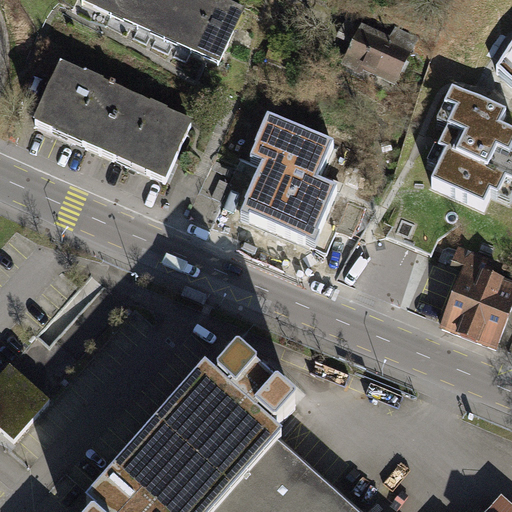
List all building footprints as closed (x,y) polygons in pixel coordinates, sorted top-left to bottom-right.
[(81,0),(108,12),(113,0),(81,0)] [(113,0),(108,12),(136,25),(147,0),(113,0)] [(147,0),(136,25),(164,38),(182,0),(147,0)] [(182,0),(164,38),(193,51),(216,0),(182,0)] [(216,0),(193,51),(221,64),(245,13),(216,0)] [(358,35),(343,68),(394,91),(409,58),(358,35)] [(511,60),(500,78),(511,86),(511,60)] [(37,128),(102,157),(128,100),(63,71),(37,128)] [(308,87),(286,76),(279,88),(301,99),(308,87)] [(507,119),(451,94),(435,129),(442,132),(423,173),(437,180),(432,191),(483,213),(488,200),(508,209),(511,199),(511,162),(509,161),(511,155),(511,139),(501,134),(507,119)] [(102,157),(165,185),(190,128),(128,100),(102,157)] [(334,153),(269,125),(254,159),(266,164),(241,221),(321,255),(332,230),(322,226),(335,197),(318,190),(334,153)] [(342,207),(332,230),(346,236),(355,213),(342,207)] [(497,351),(511,310),(511,285),(490,277),(495,265),(471,256),(443,330),(497,351)] [(257,372),(241,358),(237,358),(218,379),(219,383),(233,395),(232,397),(206,375),(88,509),(91,511),(358,511),(282,444),(256,421),(259,418),(274,431),(277,431),(296,410),(296,407),(279,392),(276,392),(267,384),(257,375),(257,372)] [(50,404),(11,369),(0,381),(0,434),(1,433),(15,445),(50,404)] [(511,511),(511,506),(503,499),(491,511),(511,511)]
